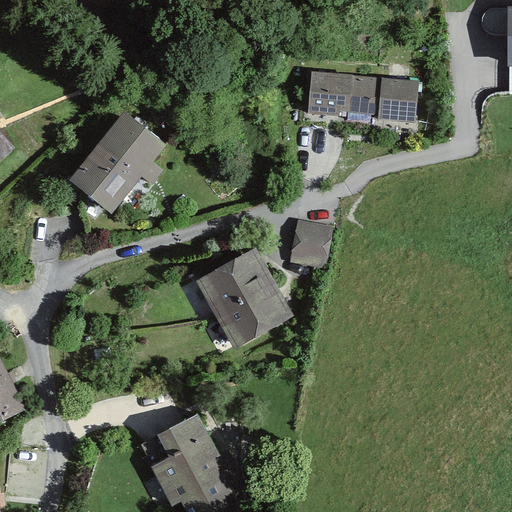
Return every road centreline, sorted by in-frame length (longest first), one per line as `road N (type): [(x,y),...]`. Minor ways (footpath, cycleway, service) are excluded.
road 1 (residential): [(30,313),(83,266),(297,204)]
road 2 (residential): [(52,511),(64,447),(30,313)]
